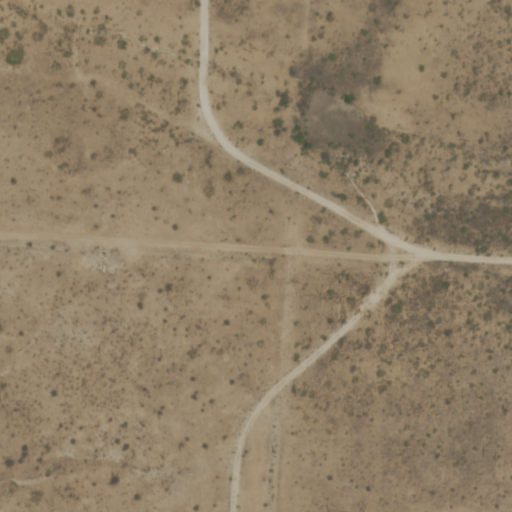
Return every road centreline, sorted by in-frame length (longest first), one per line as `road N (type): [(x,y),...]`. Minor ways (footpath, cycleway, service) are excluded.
road 1 (residential): [(511,259),(431,254),(391,276),(262,402),(242,439),(232,511)]
road 2 (residential): [(203,0),(202,95),(218,137),(277,178),(431,254)]
